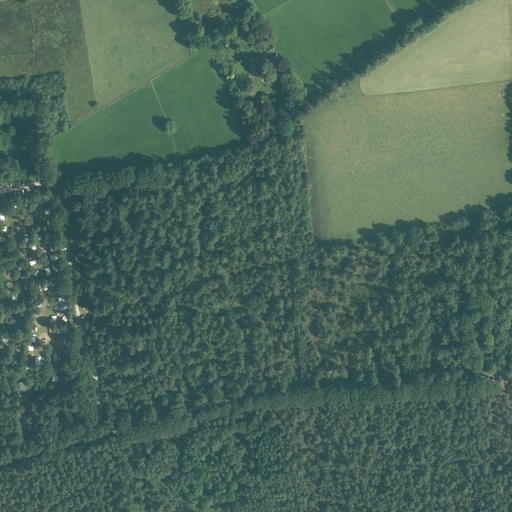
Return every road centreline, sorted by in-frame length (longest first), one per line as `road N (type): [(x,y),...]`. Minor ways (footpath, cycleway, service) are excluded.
road 1 (unclassified): [(0,461),(248,394),(511,374)]
road 2 (track): [(78,318),(285,262),(301,389)]
road 3 (track): [(291,114),(454,0)]
